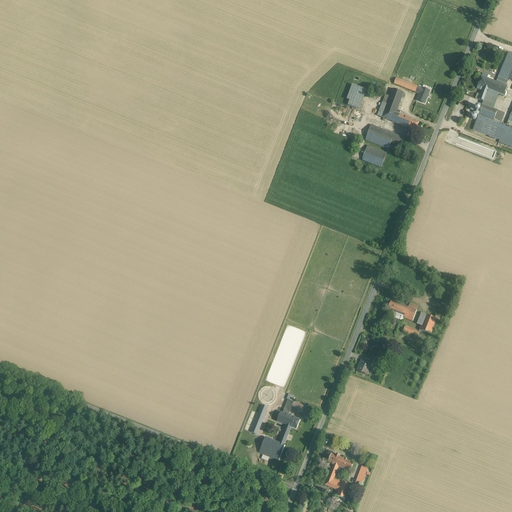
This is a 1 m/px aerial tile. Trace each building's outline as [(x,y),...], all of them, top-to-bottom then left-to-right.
[(486,79),(481,77),(477,89),(480,90),(482,87),(483,88),(486,88),(489,80),(486,79)] [(411,85),(396,79),(394,84),(409,90),(411,85)] [(498,83),(489,80),(486,88),(488,89),(495,92),(498,83)] [(507,87),(498,83),(495,92),(496,92),(503,95),(507,87)] [(368,91),(354,85),(348,100),(351,101),(349,105),(361,110),(368,91)] [(422,89),(411,85),(409,90),(420,94),(422,89)] [(483,88),(479,100),(484,102),(488,89),(486,88),(483,88)] [(390,97),(385,110),(396,114),(403,93),(393,89),(390,97)] [(429,92),(422,89),(420,94),(417,100),(424,103),(429,92)] [(495,92),(488,89),(484,102),(482,105),(490,108),(496,92),(495,92)] [(396,114),(385,110),(390,97),(385,95),(377,116),(396,124),(399,115),(396,114)] [(490,108),(482,105),(473,130),(493,138),(503,113),(490,108)] [(411,120),(399,115),(396,124),(408,128),(411,120)] [(419,123),(411,120),(408,128),(411,129),(409,135),(413,137),(415,131),(419,123)] [(394,134),(371,126),(365,141),(388,149),(390,144),(400,148),(404,138),(394,135),(394,134)] [(386,154),(367,147),(362,160),(381,168),(386,154)] [(402,306),(391,302),(388,310),(392,312),(390,316),(390,317),(391,316),(402,321),(402,322),(404,318),(407,308),(402,306)] [(416,311),(407,308),(404,318),(413,321),(417,310),(416,311)] [(421,326),(425,315),(426,314),(421,313),(417,325),(421,326)] [(437,319),(425,315),(421,326),(419,331),(431,335),(437,319)] [(374,362),(362,357),(357,370),(369,374),(374,362)] [(283,411),(289,413),(294,402),(288,399),(283,411)] [(262,406),(251,433),(257,435),(268,408),(262,406)] [(292,418),(280,413),(277,422),(286,426),(288,426),(292,418)] [(300,421),(292,418),(288,426),(291,428),(296,430),(300,421)] [(280,440),(267,434),(259,453),(279,461),(285,446),(284,446),(291,428),(288,426),(286,426),(280,440)] [(345,460),(331,454),(328,463),(333,465),(331,470),(336,473),(338,467),(350,472),(354,463),(347,461),(347,460),(345,459),(345,460)] [(362,467),(355,484),(361,486),(367,469),(362,467)] [(331,470),(325,486),(330,488),(333,479),(334,478),(336,473),(331,470)] [(342,482),(333,479),(330,488),(338,491),(342,482)] [(350,486),(342,482),(338,491),(336,496),(345,500),(350,486)]
